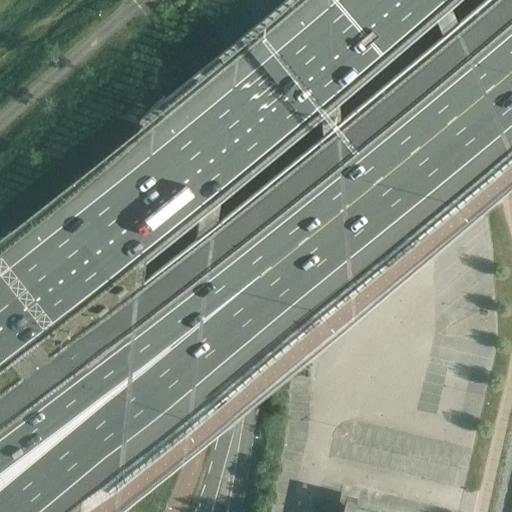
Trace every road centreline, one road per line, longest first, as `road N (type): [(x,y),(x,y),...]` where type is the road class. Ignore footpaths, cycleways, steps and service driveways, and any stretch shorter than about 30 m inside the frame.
road 1 (motorway): [(0,415),(133,316),(511,1)]
road 2 (motorway): [(402,0),(0,331)]
road 3 (tertiary): [(238,411),(290,132),(292,0)]
road 4 (motorway): [(9,511),(273,276)]
road 5 (motorway): [(0,457),(129,357),(273,276)]
road 6 (motorway): [(273,276),(511,72)]
